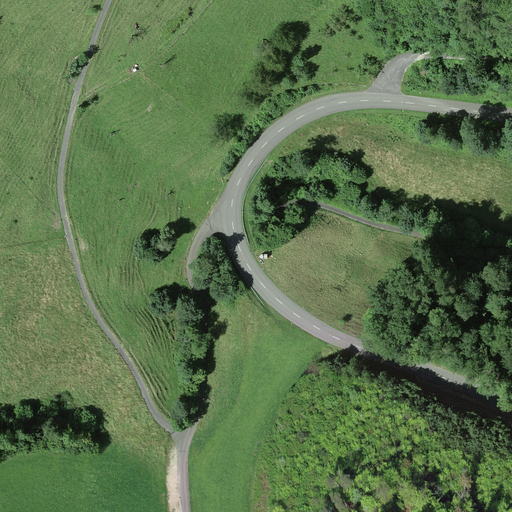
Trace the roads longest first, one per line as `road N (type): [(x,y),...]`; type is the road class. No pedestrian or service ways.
road 1 (track): [(108,0),(66,133),(63,214),(88,303),(151,408),(185,433)]
road 2 (unclassified): [(231,221),(207,225),(196,240),(191,271),(202,296),(244,231),(286,203),(313,202),(383,226),(511,251)]
road 3 (tertiary): [(231,221),(252,273),(308,323),(511,404)]
road 4 (tertiary): [(511,112),(379,101),(309,114),(259,150),(237,186),(231,221)]
road 5 (track): [(206,0),(159,50),(73,107)]
road 6 (track): [(511,55),(416,57),(392,72),(379,101)]
road 7 (track): [(185,433),(198,417),(204,377),(202,296)]
